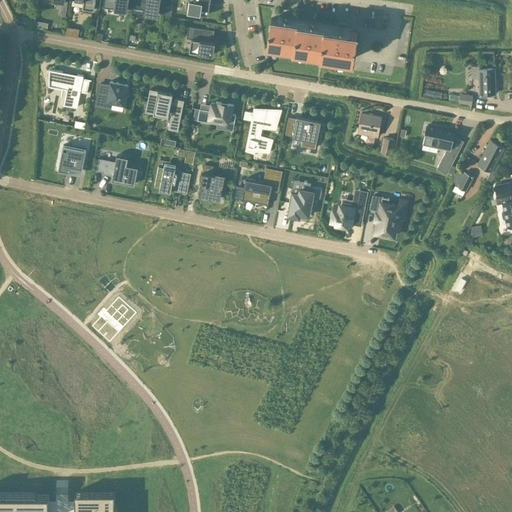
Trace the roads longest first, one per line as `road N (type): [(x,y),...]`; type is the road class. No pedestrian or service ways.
road 1 (residential): [(511,119),(14,32)]
road 2 (residential): [(0,178),(379,254)]
